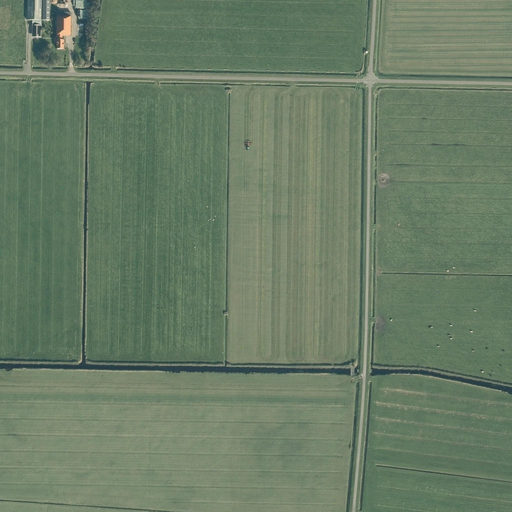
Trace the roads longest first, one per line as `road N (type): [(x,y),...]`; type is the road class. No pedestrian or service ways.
road 1 (unclassified): [(353,511),(370,79)]
road 2 (unclassified): [(370,79),(0,71)]
road 3 (unclassified): [(370,79),(511,82)]
